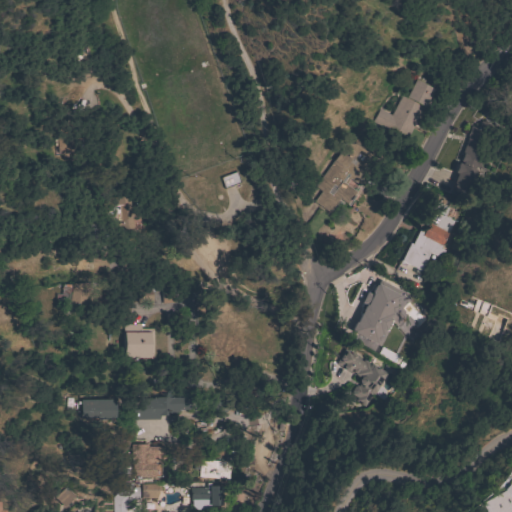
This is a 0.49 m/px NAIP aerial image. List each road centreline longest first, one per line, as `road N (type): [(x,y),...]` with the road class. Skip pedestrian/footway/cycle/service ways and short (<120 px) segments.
road 1 (residential): [(264,511),(302,400),(317,279),(278,197),(254,75)]
road 2 (residential): [(317,279),(389,229),(459,98),(511,47)]
road 3 (residential): [(338,511),(368,475),(457,481),(511,435)]
